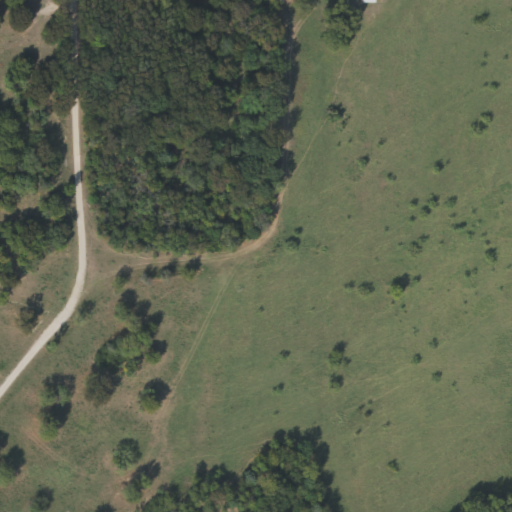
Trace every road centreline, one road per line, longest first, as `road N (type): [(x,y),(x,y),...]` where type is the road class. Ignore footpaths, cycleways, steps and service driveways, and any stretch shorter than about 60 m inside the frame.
road 1 (track): [(72,299),(114,270),(245,250),(270,227),(280,182),(287,0)]
road 2 (track): [(44,335),(40,311),(0,238),(5,62),(37,16),(72,6)]
road 3 (track): [(44,335),(72,299),(78,276),(72,0)]
